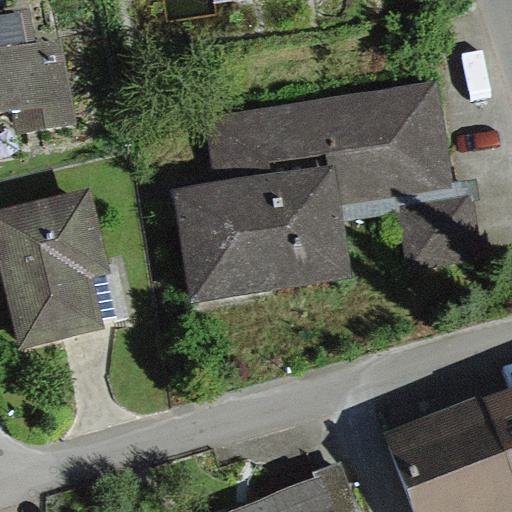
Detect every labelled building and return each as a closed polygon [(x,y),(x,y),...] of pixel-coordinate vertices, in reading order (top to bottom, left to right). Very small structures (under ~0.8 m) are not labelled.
[(22,19),(0,21),(0,109),(19,107),(22,130),(65,126),(56,44),(25,48),(22,19)] [(440,189),(424,92),(211,125),(222,190),(184,196),(202,310),(351,287),(340,219),(398,210),(408,273),(474,263),(462,186),(440,189)] [(87,197),(0,219),(0,267),(20,344),(97,323),(86,281),(107,275),(87,197)] [(511,396),(477,410),(511,502),(511,396)] [(405,511),(511,511),(511,502),(477,410),(380,447),(405,511)] [(350,511),(335,475),(243,511),(350,511)]
